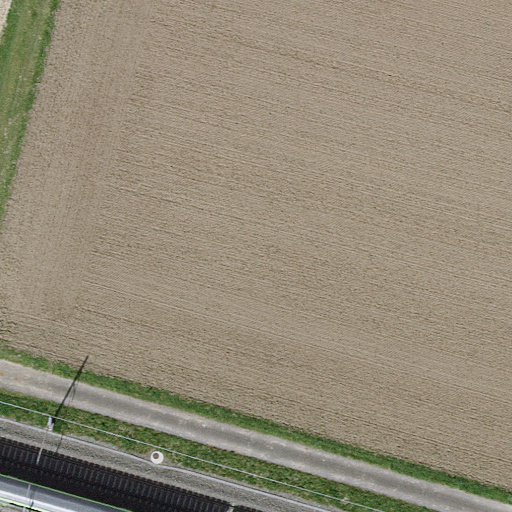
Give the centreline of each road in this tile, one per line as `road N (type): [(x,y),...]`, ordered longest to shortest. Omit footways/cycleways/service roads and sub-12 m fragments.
road 1 (track): [(0,371),(477,511)]
road 2 (track): [(0,156),(40,0)]
